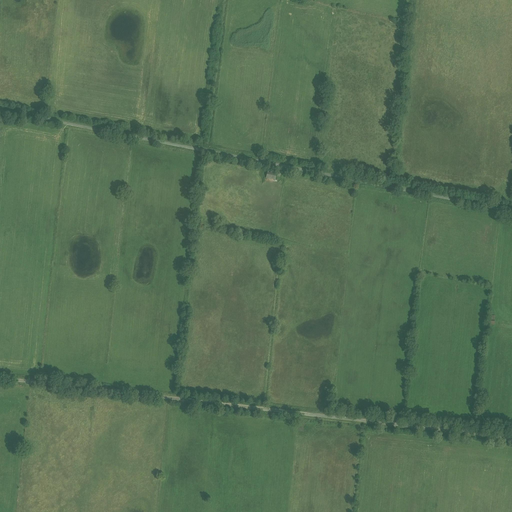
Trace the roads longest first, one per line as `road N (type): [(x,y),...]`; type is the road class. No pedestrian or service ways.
road 1 (track): [(511,210),(0,110)]
road 2 (track): [(511,439),(0,378)]
